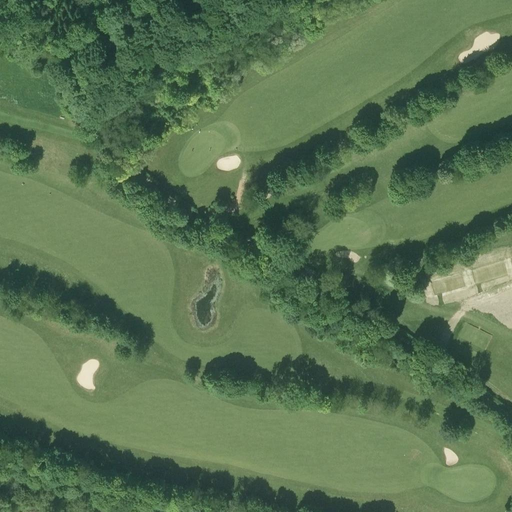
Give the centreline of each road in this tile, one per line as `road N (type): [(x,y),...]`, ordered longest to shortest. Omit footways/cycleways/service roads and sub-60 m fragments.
road 1 (track): [(57,21),(101,94),(158,149),(360,264),(511,378)]
road 2 (unclassified): [(511,510),(398,505),(110,469),(0,432)]
